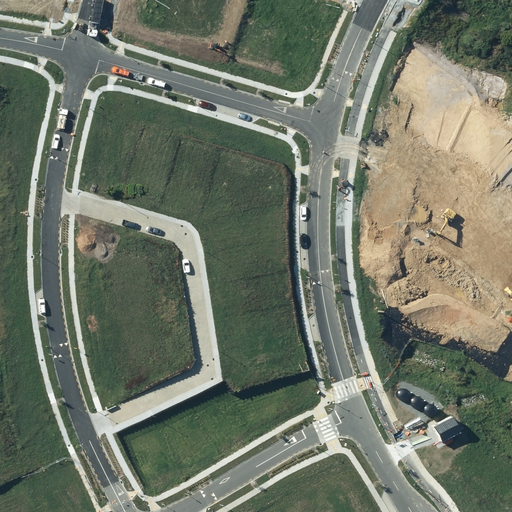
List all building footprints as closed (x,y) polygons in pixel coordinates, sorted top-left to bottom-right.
[(399,389),(397,391),(396,393),(396,395),(397,397),(398,399),(400,400),(402,401),(404,401),(406,400),(408,399),(409,397),(410,395),(409,393),(408,391),(407,389),(405,388),(403,388),(401,388),(399,389)] [(146,416),(124,395),(120,400),(143,420),(146,416)] [(412,396),(411,398),(410,400),(410,402),(410,404),(412,406),(413,407),(416,408),(418,408),(420,407),(421,406),(423,404),(423,402),(423,400),(422,398),(420,396),(418,395),(416,395),(414,395),(412,396)] [(426,403),(425,404),(424,406),(424,409),(425,411),(426,413),(428,414),(430,414),(432,414),(434,414),(436,412),(437,410),(437,408),(437,406),(436,404),(435,403),(433,402),(430,401),(428,402),(426,403)] [(454,417),(434,426),(439,435),(442,443),(462,433),(454,417)]
